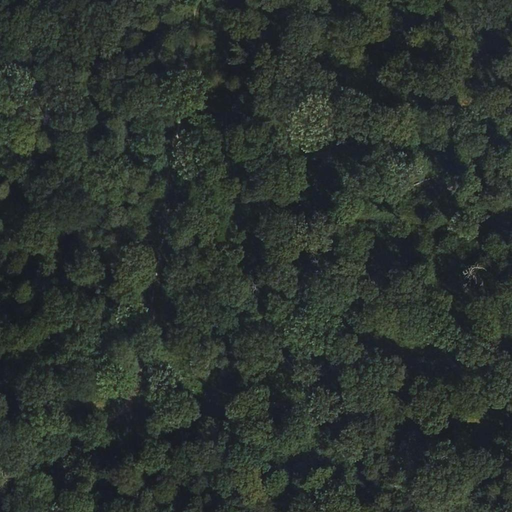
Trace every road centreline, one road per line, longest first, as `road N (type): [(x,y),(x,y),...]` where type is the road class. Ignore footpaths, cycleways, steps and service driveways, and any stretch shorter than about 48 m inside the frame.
road 1 (track): [(139,407),(199,0)]
road 2 (track): [(139,407),(511,423)]
road 3 (track): [(139,407),(0,258)]
road 4 (track): [(0,493),(139,407)]
